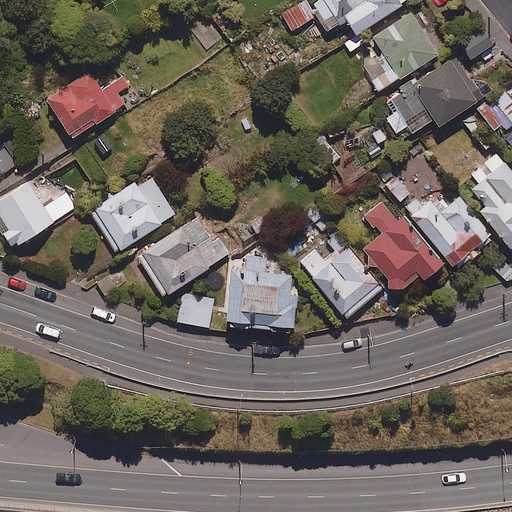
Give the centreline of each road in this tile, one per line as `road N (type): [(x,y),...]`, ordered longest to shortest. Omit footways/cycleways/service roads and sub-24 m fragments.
road 1 (secondary): [(0,302),(171,361),(260,373),(376,363),(511,319)]
road 2 (motorway): [(0,478),(203,494),(366,494),(511,482)]
